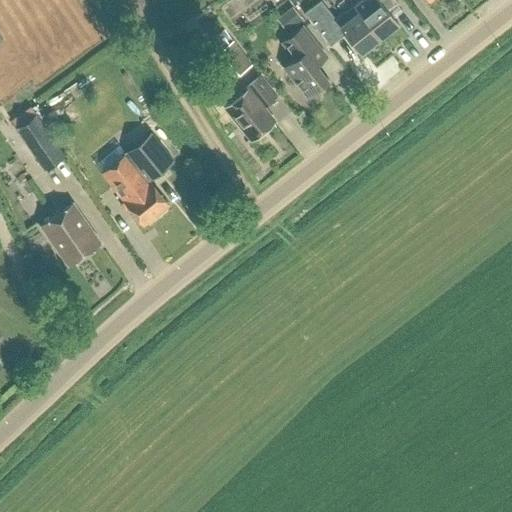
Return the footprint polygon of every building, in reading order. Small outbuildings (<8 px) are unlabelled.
[(329,44),(336,39),(345,31),(360,50),(377,36),(351,4),(339,14),(335,16),(321,0),(316,0),(303,11),(329,44)] [(356,0),(351,4),(377,36),(397,21),(389,10),(398,3),(395,0),(356,0)] [(286,30),(302,17),(291,4),(276,17),(286,30)] [(303,26),(283,42),(295,57),(283,66),(306,93),(326,77),(315,63),(325,55),(303,26)] [(220,48),(238,72),(251,62),(233,38),(220,48)] [(275,95),(258,74),(245,85),(248,89),(229,103),(236,112),(231,116),(241,129),(243,128),(250,137),(272,120),(261,105),(275,95)] [(63,153),(45,126),(37,112),(15,125),(25,140),(43,167),(63,153)] [(101,170),(100,171),(143,223),(167,203),(147,177),(172,157),(150,130),(124,150),(117,143),(94,162),(101,170)] [(39,223),(66,263),(99,240),(72,200),(39,223)]
